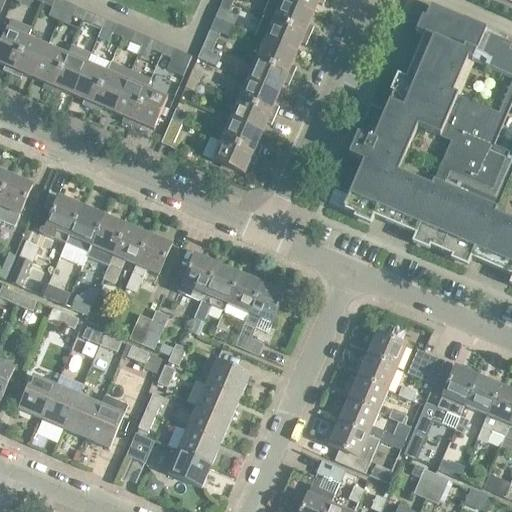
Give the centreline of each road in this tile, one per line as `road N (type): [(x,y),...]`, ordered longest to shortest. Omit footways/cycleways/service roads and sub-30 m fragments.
road 1 (residential): [(269,236),(0,120)]
road 2 (residential): [(252,511),(356,273)]
road 3 (residential): [(269,236),(368,0)]
road 4 (residential): [(511,340),(356,273)]
